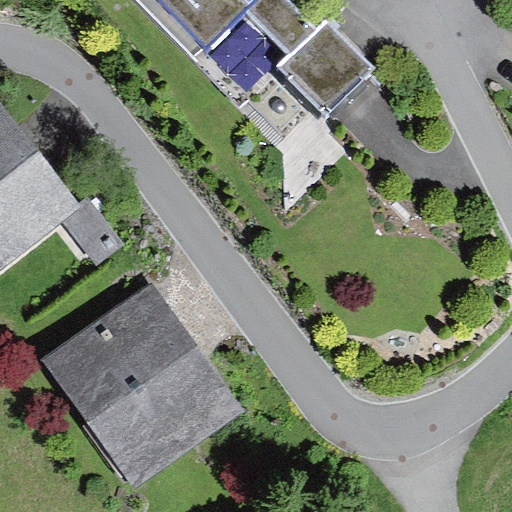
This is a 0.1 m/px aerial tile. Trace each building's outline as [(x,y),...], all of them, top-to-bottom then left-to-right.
[(144,0),(204,54),(247,17),(288,57),(317,30),(286,0),(144,0)] [(376,71),(328,20),(317,30),(288,57),(276,68),(325,119),(376,71)] [(0,102),(0,278),(62,228),(86,209),(0,102)] [(91,205),(86,209),(62,228),(96,270),(124,247),(91,205)] [(153,288),(45,363),(132,489),(240,414),(153,288)]
